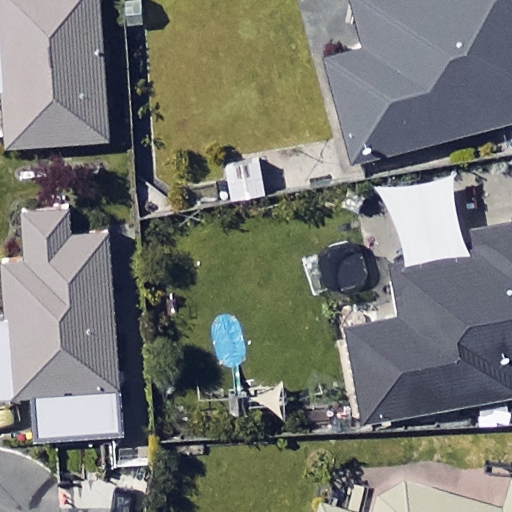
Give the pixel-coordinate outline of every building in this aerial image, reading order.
[(0,0),(0,145),(106,141),(98,0),(0,0)] [(511,0),(349,0),(362,47),(322,57),(350,164),(511,121),(511,0)] [(103,203),(19,207),(22,258),(0,258),(0,300),(1,317),(0,317),(0,399),(28,398),(30,440),(115,435),(103,203)] [(511,203),(455,214),(463,253),(383,269),(391,315),(338,325),(357,421),(511,391),(511,382),(511,376),(511,375),(511,203)] [(511,511),(511,476),(505,474),(495,507),(379,471),(366,511),(354,511),(319,501),(315,511),(511,511)]
